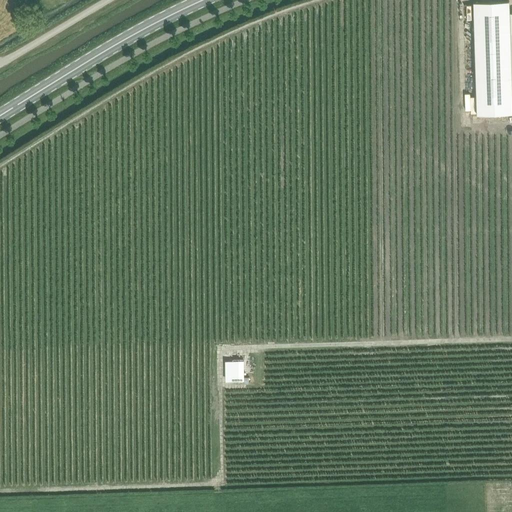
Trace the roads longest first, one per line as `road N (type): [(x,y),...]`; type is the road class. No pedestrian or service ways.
road 1 (secondary): [(0,115),(205,0)]
road 2 (unclassified): [(0,63),(107,0)]
